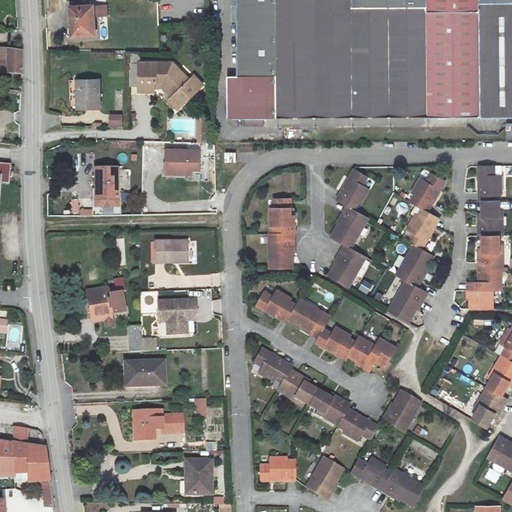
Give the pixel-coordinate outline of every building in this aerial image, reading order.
[(511,0),(237,0),(238,76),(228,76),(228,119),(233,119),(233,126),(247,127),(247,118),(511,116),(511,0)] [(91,4),(68,5),(69,35),(92,35),(91,4)] [(21,51),(7,50),(7,72),(21,75),(21,51)] [(138,88),(152,88),(152,83),(159,83),(171,98),(168,100),(164,103),(172,112),(202,88),(193,78),(188,83),(173,64),(138,63),(138,88)] [(89,103),(89,109),(97,110),(97,82),(76,81),(76,103),(89,103)] [(152,83),(152,88),(158,88),(168,100),(171,98),(159,83),(152,83)] [(169,115),(172,112),(164,103),(162,105),(169,115)] [(110,126),(123,126),(123,114),(110,114),(110,126)] [(198,143),(209,143),(209,125),(199,125),(198,143)] [(201,149),(164,149),(164,176),(195,175),(195,171),(201,171),(201,149)] [(237,154),(225,154),(226,164),(237,163),(237,154)] [(0,221),(2,221),(6,184),(16,185),(17,164),(0,162),(0,221)] [(483,201),(501,201),(501,193),(504,193),(504,175),(495,175),(495,166),(479,166),(479,191),(481,191),(480,201),(483,201)] [(350,206),(355,208),(359,201),(362,203),(370,188),(363,184),(368,175),(355,167),(343,187),(345,189),(339,200),(347,204),(350,206)] [(116,197),(116,169),(94,169),(94,197),(116,197)] [(423,205),(427,207),(432,196),(434,197),(445,177),(432,170),(427,179),(420,174),(411,189),(414,191),(410,198),(423,205)] [(298,234),(297,215),(293,215),(292,207),(292,198),(276,199),(276,208),(273,208),(273,234),(294,234),(298,234)] [(484,236),(501,236),(504,236),(504,210),(501,210),(501,201),(483,201),(483,212),(484,217),(479,217),(479,236),(484,236)] [(338,221),(341,223),(350,206),(347,204),(338,221)] [(427,207),(423,205),(419,211),(417,210),(408,225),(415,229),(410,237),(416,241),(424,245),(435,225),(433,224),(438,213),(427,207)] [(355,208),(350,206),(341,223),(334,236),(346,243),(349,245),(354,247),(370,217),(355,208)] [(295,268),(295,253),(294,234),(273,234),(271,234),(273,269),(295,268)] [(484,236),(484,250),(484,254),(479,254),(480,272),(503,272),(504,272),(504,247),(501,247),(501,236),(484,236)] [(424,245),(416,241),(399,272),(409,277),(418,282),(428,265),(436,251),(424,245)] [(349,245),(346,243),(338,256),(336,260),(339,262),(349,245)] [(173,263),(190,263),(190,244),(155,244),(156,265),(173,265),(173,263)] [(354,247),(349,245),(339,262),(332,276),(351,286),(368,255),(354,247)] [(431,267),(428,265),(418,282),(422,284),(431,267)] [(503,291),(503,272),(480,272),(480,283),(469,283),(469,291),(494,290),(503,291)] [(418,282),(409,277),(392,308),(412,319),(419,305),(428,288),(422,284),(418,282)] [(369,294),(373,285),(363,281),(359,290),(369,294)] [(105,316),(106,321),(107,328),(114,326),(112,314),(125,311),(122,293),(109,295),(107,288),(89,292),(93,319),(105,316)] [(428,288),(419,305),(422,307),(431,290),(428,288)] [(293,316),(300,304),(292,300),(294,298),(279,290),(276,296),(267,291),(259,305),(280,316),(281,314),(291,320),(293,316)] [(494,290),(469,291),(469,298),(472,298),(472,309),(494,309),(494,290)] [(293,316),(306,324),(323,333),(327,325),(333,315),(304,298),(300,304),(293,316)] [(182,319),(197,318),(196,301),(158,302),(159,323),(167,322),(167,336),(183,335),(182,319)] [(321,337),(323,333),(306,324),(304,327),(321,337)] [(353,354),(361,339),(354,336),(355,334),(340,325),(337,331),(327,325),(323,333),(321,337),(320,339),(340,351),(341,349),(352,356),(353,354)] [(143,353),(143,341),(142,327),(130,328),(131,353),(143,353)] [(361,361),(368,365),(380,343),(364,334),(361,339),(353,354),(362,358),(361,361)] [(380,343),(368,365),(375,369),(380,358),(391,364),(401,344),(384,335),(380,343)] [(156,340),(143,341),(143,353),(156,352),(156,340)] [(284,382),(292,368),(293,367),(282,361),(283,359),(264,348),(256,361),(265,366),(261,372),(277,381),(279,378),(284,382)] [(508,393),(511,386),(511,354),(509,352),(496,374),(499,376),(494,384),(508,393)] [(133,377),(133,388),(166,387),(165,363),(125,364),(126,377),(133,377)] [(308,377),(292,368),(284,382),(281,388),(302,400),(304,398),(312,402),(319,390),(309,384),(305,382),(308,377)] [(492,424),(499,413),(501,409),(505,412),(511,400),(511,395),(508,393),(494,384),(481,405),(484,407),(478,416),(492,424)] [(407,387),(400,400),(390,418),(387,415),(383,422),(406,435),(426,398),(407,387)] [(319,390),(312,402),(320,407),(319,409),(342,423),(351,407),(353,403),(346,398),(338,394),(335,399),(331,397),(319,390)] [(194,399),(195,416),(207,416),(206,398),(194,399)] [(390,418),(400,400),(397,398),(387,415),(390,418)] [(351,407),(342,423),(348,426),(347,429),(362,438),(366,432),(374,436),(381,423),(362,412),(361,413),(351,407)] [(135,443),(152,442),(151,432),(156,431),(164,431),(164,435),(174,435),(174,432),(182,432),(181,414),(173,415),(173,418),(163,418),(163,413),(134,413),(135,443)] [(10,428),(11,443),(26,445),(24,430),(10,428)] [(511,440),(504,436),(493,454),(511,465),(511,440)] [(11,444),(0,442),(0,476),(13,475),(11,444)] [(209,451),(217,450),(216,442),(209,442),(209,451)] [(13,475),(28,474),(26,446),(26,445),(11,443),(11,444),(13,475)] [(43,492),(51,491),(45,449),(26,446),(28,474),(29,483),(42,482),(43,492)] [(282,477),(296,477),(296,461),(287,461),(287,457),(269,458),(269,465),(259,465),(260,480),(282,479),(282,477)] [(309,486),(327,497),(338,478),(344,467),(326,457),(309,486)] [(385,487),(394,472),(387,468),(388,466),(373,457),(369,463),(361,458),(354,471),(375,484),(377,482),(385,487)] [(211,461),(185,460),(185,477),(188,477),(187,494),(211,494),(211,461)] [(397,467),(394,472),(385,487),(402,496),(415,504),(426,484),(397,467)] [(338,478),(327,497),(331,499),(341,481),(338,478)] [(401,499),(402,496),(385,487),(384,489),(401,499)] [(51,491),(43,492),(44,509),(53,509),(51,491)]
